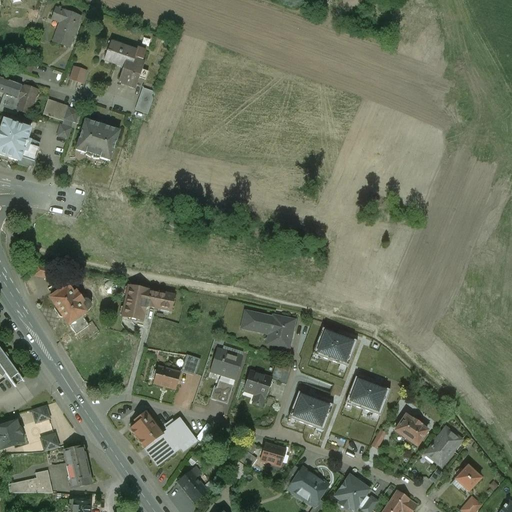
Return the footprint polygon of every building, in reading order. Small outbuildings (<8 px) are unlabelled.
[(80,17),(55,9),(52,21),(59,23),(53,42),(69,47),(80,17)] [(135,51),(112,44),(109,53),(106,52),(103,62),(122,68),(117,83),(135,89),(143,64),(141,64),(132,61),(135,51)] [(136,47),(135,51),(132,61),(141,64),(145,50),(136,47)] [(35,63),(24,60),(20,71),(31,74),(35,63)] [(85,71),(74,67),(70,80),(81,84),(85,71)] [(0,78),(0,90),(4,91),(3,94),(5,94),(16,98),(19,89),(20,86),(0,78)] [(23,91),(19,89),(16,98),(20,99),(16,110),(18,111),(29,114),(37,91),(24,86),(23,91)] [(154,93),(141,88),(134,111),(147,115),(154,93)] [(0,111),(16,117),(18,111),(16,110),(20,99),(16,98),(5,94),(0,107),(0,111)] [(54,102),(47,100),(42,115),(49,117),(54,102)] [(68,107),(54,102),(49,117),(63,122),(63,120),(67,108),(68,107)] [(79,112),(67,108),(63,120),(75,124),(79,112)] [(100,125),(85,120),(75,151),(94,159),(100,158),(109,162),(119,131),(105,126),(100,125)] [(29,130),(4,121),(0,131),(0,155),(18,162),(26,138),(29,130)] [(71,129),(59,125),(55,136),(67,141),(71,129)] [(30,139),(26,138),(18,162),(17,165),(27,169),(28,165),(33,167),(39,148),(28,145),(30,139)] [(195,257),(210,260),(213,249),(197,246),(195,257)] [(53,269),(35,265),(33,276),(51,280),(53,269)] [(59,290),(59,292),(49,299),(55,306),(53,307),(53,309),(59,318),(61,319),(63,317),(76,335),(88,326),(83,319),(86,317),(86,315),(85,314),(90,309),(91,306),(90,303),(88,301),(85,300),(83,301),(82,302),(75,293),(73,295),(67,287),(65,286),(62,286),(61,287),(59,288),(59,290)] [(173,296),(128,287),(126,296),(122,317),(142,321),(144,310),(148,307),(170,311),(173,296)] [(112,315),(122,317),(126,296),(116,294),(112,315)] [(272,319),(245,313),(242,328),(276,336),(274,346),(288,348),(294,321),(273,317),(272,319)] [(353,342),(325,331),(316,354),(344,365),(353,342)] [(299,358),(311,362),(315,349),(303,346),(299,358)] [(241,358),(217,350),(210,372),(224,376),(235,379),(241,358)] [(19,381),(0,356),(0,373),(11,388),(19,381)] [(201,361),(186,356),(181,370),(197,376),(201,361)] [(274,380),(279,382),(284,367),(279,365),(274,380)] [(291,368),(285,366),(284,367),(279,382),(279,384),(285,386),(291,368)] [(179,374),(157,368),(153,385),(174,390),(179,374)] [(270,379),(249,372),(244,389),(253,392),(254,393),(254,396),(252,404),(261,407),(270,379)] [(227,405),(235,379),(224,376),(222,382),(218,380),(216,388),(213,387),(209,400),(227,405)] [(385,392),(357,381),(349,403),(377,414),(385,392)] [(328,407),(300,396),(293,418),(320,429),(328,407)] [(45,406),(31,411),(35,424),(50,419),(45,406)] [(131,429),(129,430),(156,466),(175,452),(174,451),(179,447),(182,452),(196,442),(179,420),(166,430),(167,431),(163,435),(146,412),(129,425),(131,429)] [(411,420),(404,416),(394,432),(416,447),(426,431),(420,427),(422,424),(422,422),(415,417),(413,417),(411,420)] [(0,427),(0,450),(23,443),(23,438),(16,422),(0,427)] [(368,443),(376,430),(363,423),(356,436),(368,443)] [(461,441),(445,428),(426,453),(435,460),(435,462),(441,467),(461,441)] [(372,445),(378,449),(388,433),(382,429),(372,445)] [(54,434),(39,439),(43,453),(58,448),(54,434)] [(245,452),(251,443),(246,440),(240,448),(245,452)] [(245,452),(250,456),(256,447),(251,443),(245,452)] [(284,451),(264,445),(260,461),(279,467),(284,451)] [(83,447),(63,452),(71,489),(92,484),(83,447)] [(250,456),(245,452),(238,461),(244,465),(250,456)] [(247,469),(238,462),(229,474),(239,480),(247,469)] [(284,481),(290,485),(300,470),(294,466),(284,481)] [(460,470),(459,470),(453,476),(456,478),(452,482),(457,487),(459,485),(467,492),(480,479),(467,467),(464,470),(462,468),(460,470)] [(196,468),(177,483),(193,503),(206,492),(195,479),(200,474),(196,468)] [(328,485),(301,468),(300,470),(290,485),(286,490),(287,491),(291,486),(297,490),(295,492),(296,494),(296,496),(298,497),(300,498),(302,497),(303,496),(315,505),(319,499),(328,485)] [(442,474),(436,469),(428,480),(434,485),(442,474)] [(34,474),(35,479),(7,485),(7,494),(52,494),(47,471),(34,474)] [(357,507),(360,509),(369,498),(365,495),(368,490),(363,486),(363,485),(356,479),(355,480),(349,476),(333,497),(339,501),(338,504),(346,510),(348,507),(354,511),(357,507)] [(396,491),(381,511),(412,511),(416,506),(396,491)] [(371,511),(378,502),(370,496),(369,498),(360,509),(359,511),(361,511),(371,511)] [(319,499),(315,505),(320,508),(324,503),(319,499)] [(89,511),(90,503),(68,502),(67,511),(89,511)] [(470,504),(468,502),(460,511),(461,511),(474,511),(480,506),(478,504),(470,504)]
